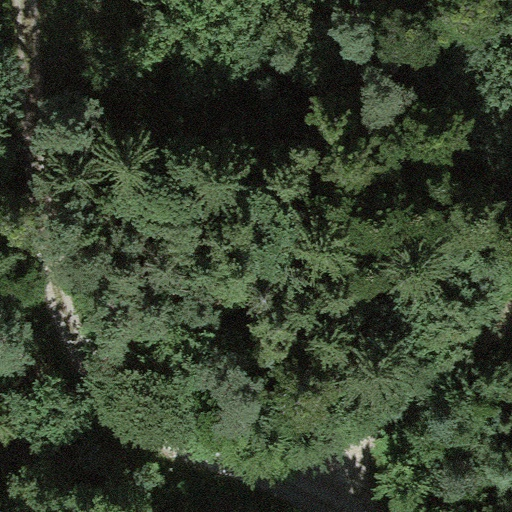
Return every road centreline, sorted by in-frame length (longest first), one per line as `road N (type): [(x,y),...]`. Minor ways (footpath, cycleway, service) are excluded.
road 1 (track): [(336,511),(136,424),(73,351),(44,286),(30,200),(23,0)]
road 2 (track): [(279,482),(511,322)]
